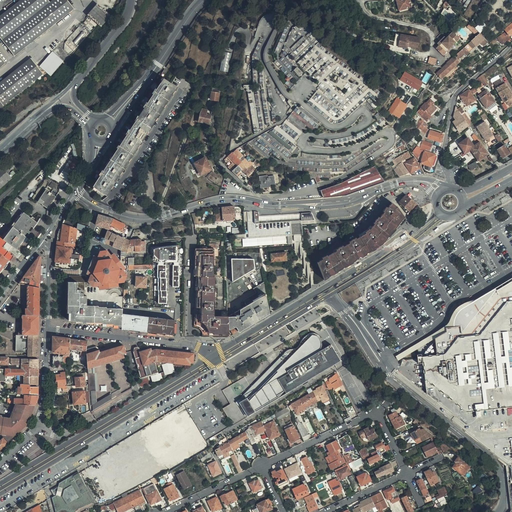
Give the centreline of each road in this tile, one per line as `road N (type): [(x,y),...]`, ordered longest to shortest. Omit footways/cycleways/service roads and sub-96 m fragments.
road 1 (tertiary): [(440,193),(416,180),(330,203),(221,198),(143,218),(96,206)]
road 2 (secondary): [(214,358),(0,487)]
road 3 (residential): [(377,363),(495,461),(498,511)]
road 4 (residential): [(262,465),(375,413),(407,474)]
road 5 (residential): [(214,358),(187,345),(46,328)]
road 6 (residential): [(449,189),(443,158),(454,98),(511,45)]
road 7 (residential): [(46,328),(41,421),(0,462)]
road 8 (secondary): [(439,209),(401,244),(326,290)]
road 9 (secondary): [(326,290),(214,358)]
road 10 (tertiary): [(204,0),(126,102)]
